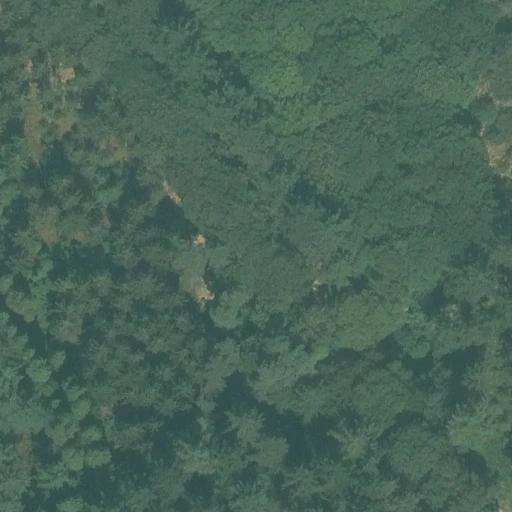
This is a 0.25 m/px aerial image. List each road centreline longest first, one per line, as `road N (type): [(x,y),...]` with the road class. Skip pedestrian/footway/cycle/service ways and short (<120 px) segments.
road 1 (track): [(344,361),(225,179),(69,0)]
road 2 (track): [(344,361),(118,511)]
road 3 (track): [(485,511),(384,419),(344,361)]
